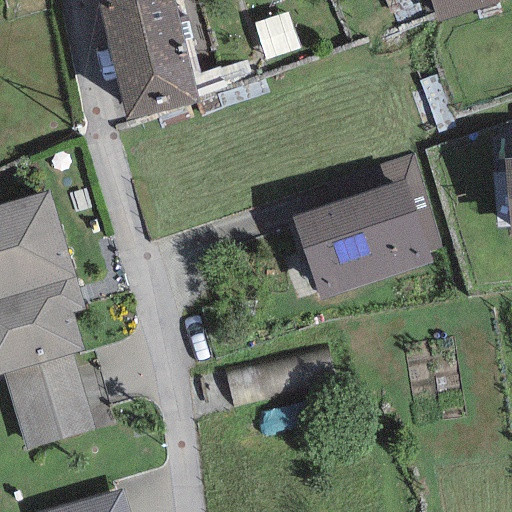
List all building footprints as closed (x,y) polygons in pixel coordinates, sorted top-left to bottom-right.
[(172,0),(97,0),(125,120),(197,103),(172,0)] [(493,0),(429,0),(436,21),(495,4),(493,0)] [(413,154),(378,165),(385,187),(291,216),(318,300),(430,265),(426,252),(442,247),(413,154)] [(49,192),(0,205),(0,375),(2,375),(71,354),(82,352),(71,313),(83,309),(49,192)] [(93,430),(71,354),(2,375),(24,451),(93,430)] [(127,511),(121,489),(42,511),(127,511)]
